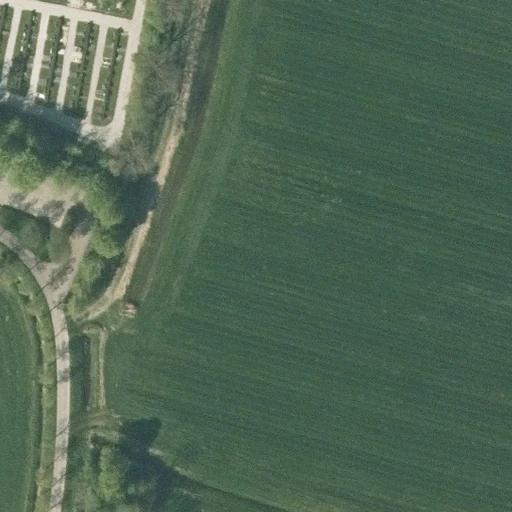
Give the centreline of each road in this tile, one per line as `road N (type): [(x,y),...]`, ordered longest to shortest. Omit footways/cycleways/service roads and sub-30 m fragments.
road 1 (track): [(197,0),(160,158),(117,283),(99,309),(59,324)]
road 2 (unclassified): [(52,511),(59,324),(37,271),(0,237)]
